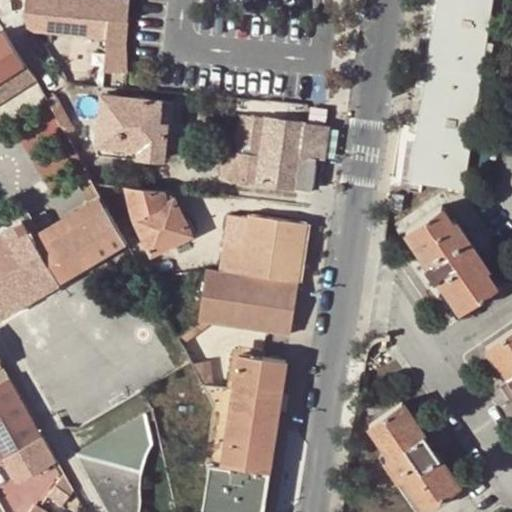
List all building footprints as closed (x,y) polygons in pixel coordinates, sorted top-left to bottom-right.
[(25,9),(50,12),(70,14),(71,0),(25,0),(25,9)] [(71,0),(70,14),(82,15),(83,0),(71,0)] [(108,18),(127,20),(129,0),(83,0),(82,15),(108,18)] [(487,29),(491,0),(440,0),(414,166),(464,174),(474,112),(482,113),(485,102),(476,100),(484,53),(492,55),(494,44),(485,42),(487,29)] [(507,0),(491,0),(487,29),(503,32),(507,0)] [(49,26),(50,12),(25,9),(21,8),(25,23),(30,24),(49,26)] [(112,43),(125,44),(127,20),(108,18),(105,43),(111,43),(112,43)] [(485,42),(494,44),(506,47),(508,33),(503,32),(487,29),(485,42)] [(0,77),(24,63),(4,30),(0,33),(0,77)] [(108,70),(122,72),(125,44),(112,43),(108,70)] [(0,98),(33,77),(24,63),(0,77),(0,98)] [(54,93),(46,98),(66,134),(74,130),(54,93)] [(163,149),(175,151),(177,137),(171,136),(174,101),(102,93),(96,154),(140,159),(141,156),(152,158),(163,158),(163,149)] [(262,151),(266,117),(241,114),(233,180),(246,182),(250,153),(243,152),(244,149),(262,151)] [(301,155),(306,122),(266,117),(262,151),(257,183),(297,188),(301,155)] [(327,124),(306,122),(301,155),(314,157),(323,158),(327,124)] [(246,182),(257,183),(262,151),(244,149),(243,152),(250,153),(246,182)] [(314,157),(301,155),(297,188),(305,188),(311,184),(314,157)] [(99,195),(83,165),(75,170),(92,199),(99,195)] [(162,191),(126,187),(134,218),(165,203),(162,191)] [(183,196),(183,192),(168,190),(166,192),(162,191),(165,203),(173,199),(171,194),(183,196)] [(402,207),(405,193),(394,190),(391,205),(402,207)] [(105,206),(99,195),(92,199),(32,234),(39,245),(105,206)] [(190,233),(173,199),(165,203),(134,218),(151,252),(190,233)] [(460,308),(494,285),(483,269),(486,267),(452,216),(449,219),(439,204),(405,228),(428,261),(425,263),(434,277),(437,275),(460,308)] [(60,281),(125,242),(105,206),(39,245),(60,281)] [(227,215),(219,273),(297,282),(306,222),(246,214),(246,217),(227,215)] [(23,217),(0,229),(0,315),(60,281),(39,245),(32,234),(23,217)] [(205,325),(289,335),(297,282),(219,273),(209,272),(206,271),(199,324),(205,325)] [(511,325),(485,344),(509,380),(504,383),(511,393),(511,325)] [(193,330),(177,337),(184,349),(198,338),(193,330)] [(0,352),(0,378),(10,373),(0,352)] [(268,471),(269,471),(285,361),(238,354),(233,387),(217,384),(202,382),(213,403),(205,462),(209,462),(268,471)] [(202,382),(217,384),(213,363),(193,366),(202,382)] [(36,422),(10,375),(0,380),(0,458),(42,434),(36,422)] [(427,509),(460,486),(435,451),(440,447),(431,435),(427,438),(401,401),(368,424),(390,455),(385,458),(400,480),(405,478),(427,509)] [(108,511),(139,511),(142,496),(141,488),(142,480),(143,472),(145,464),(147,456),(150,449),(153,442),(146,410),(75,452),(108,511)] [(261,511),(268,471),(209,462),(201,511),(261,511)] [(57,485),(50,494),(64,504),(70,494),(57,485)]
